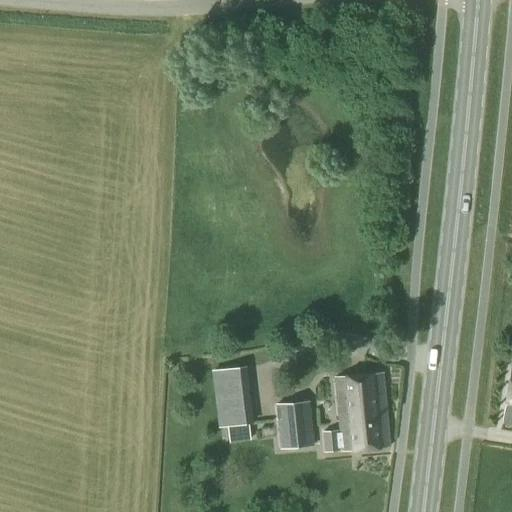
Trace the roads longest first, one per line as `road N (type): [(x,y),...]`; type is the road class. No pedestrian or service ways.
road 1 (primary): [(421,511),(480,0)]
road 2 (unclassified): [(268,0),(139,7),(6,0)]
